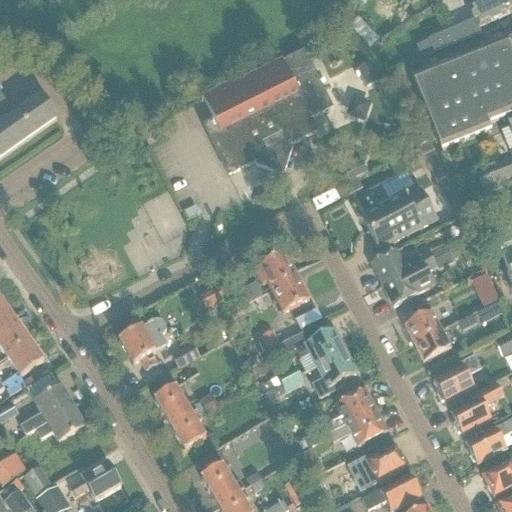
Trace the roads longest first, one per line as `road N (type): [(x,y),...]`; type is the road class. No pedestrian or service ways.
road 1 (residential): [(463,511),(317,232),(302,223),(286,223),(70,339)]
road 2 (residential): [(173,511),(70,339)]
road 3 (residential): [(70,339),(0,238)]
